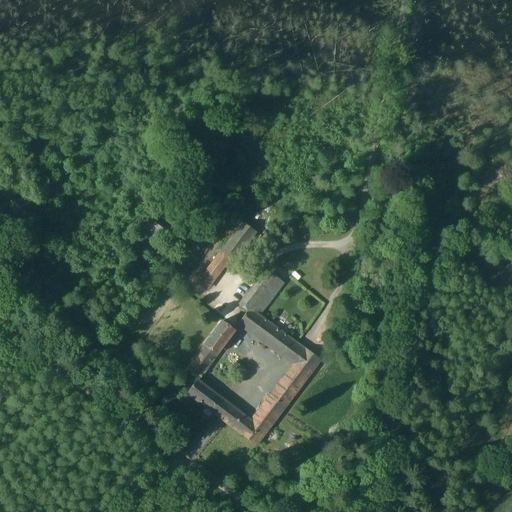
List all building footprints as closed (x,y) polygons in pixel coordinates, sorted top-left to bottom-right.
[(146,233),(142,238),(157,249),(158,250),(170,235),(150,220),(143,230),(146,233)] [(243,222),(230,239),(243,249),(256,232),(243,222)] [(243,249),(230,239),(200,281),(208,287),(229,258),(234,261),(243,249)] [(266,270),(239,305),(247,312),(250,308),(259,315),(283,283),(266,270)] [(259,315),(250,308),(247,312),(238,324),(258,339),(270,323),(259,315)] [(222,321),(204,344),(217,354),(235,331),(222,321)] [(298,344),(270,323),(258,339),(287,360),(298,344)] [(217,354),(204,344),(185,370),(197,379),(198,380),(217,354)] [(298,344),(287,360),(290,362),(293,364),(294,365),(306,350),(302,347),(298,344)] [(306,350),(294,365),(293,364),(293,365),(294,365),(284,378),(298,389),(320,361),(306,350)] [(231,405),(228,403),(218,417),(221,419),(255,445),(298,389),(284,378),(252,420),(251,420),(231,405)] [(191,388),(187,393),(204,407),(215,393),(198,380),(197,379),(191,388)] [(215,393),(204,407),(218,417),(228,403),(215,393)]
